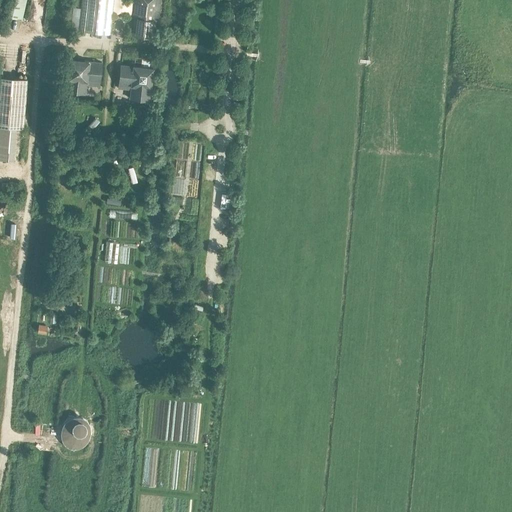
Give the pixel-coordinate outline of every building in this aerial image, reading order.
[(11,0),(8,16),(23,20),(27,0),(11,0)] [(73,0),(71,27),(79,27),(79,30),(110,33),(113,0),(73,0)] [(156,20),(158,20),(160,0),(134,0),(132,18),(134,18),(132,36),(154,38),(156,20)] [(86,93),(87,85),(99,86),(102,62),(69,59),(66,91),(86,93)] [(121,64),(118,88),(131,90),(130,98),(150,100),(153,68),(121,64)] [(106,242),(103,262),(117,264),(120,244),(106,242)] [(39,324),(38,332),(46,333),(47,326),(39,324)]
